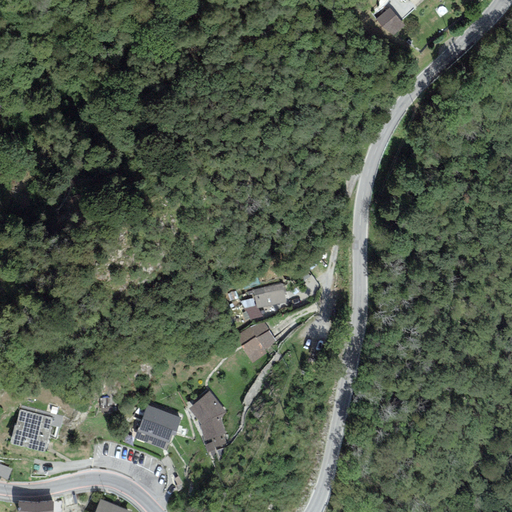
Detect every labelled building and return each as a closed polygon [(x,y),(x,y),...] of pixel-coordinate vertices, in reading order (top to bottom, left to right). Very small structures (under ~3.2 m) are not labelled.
[(406,24),(391,7),(377,19),(395,34),(406,24)] [(282,283),(252,290),(256,308),(286,302),(282,283)] [(278,345),(269,331),(263,321),(251,329),(250,327),(237,335),(235,336),(241,347),(252,363),(278,345)] [(209,391),(189,409),(201,425),(200,425),(207,453),(223,449),(222,445),(226,443),(223,435),(225,435),(219,417),(226,413),(209,391)] [(181,418),(146,405),(135,439),(167,450),(172,435),(175,436),(181,418)] [(53,419),(19,410),(15,425),(14,425),(9,444),(44,452),(53,419)] [(0,464),(0,472),(10,476),(12,468),(0,464)] [(131,511),(100,499),(94,511),(131,511)] [(38,502),(18,500),(17,511),(53,511),(53,501),(38,502)]
